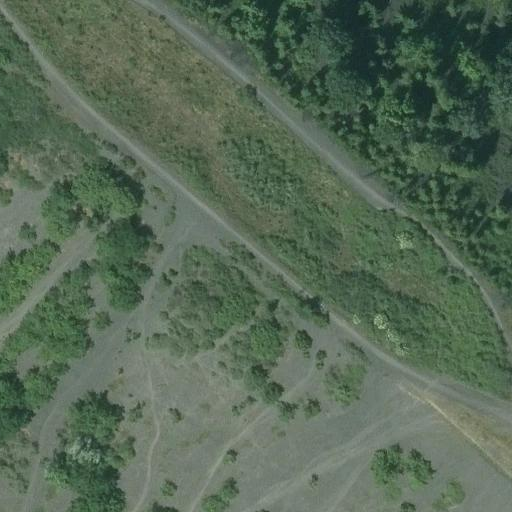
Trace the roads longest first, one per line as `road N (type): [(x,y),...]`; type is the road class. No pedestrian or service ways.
road 1 (track): [(0,6),(53,82),(368,346),(511,408)]
road 2 (track): [(511,378),(474,275),(144,0)]
